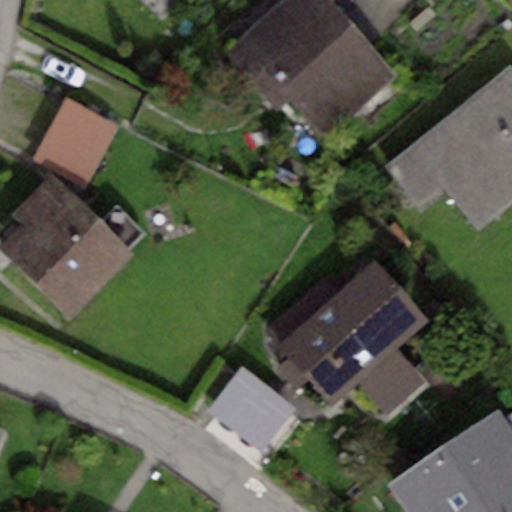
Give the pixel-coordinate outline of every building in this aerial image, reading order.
[(328,0),(286,0),(226,54),(279,113),(290,102),(326,142),(398,78),(328,0)] [(511,67),(385,167),(419,211),(446,189),(477,229),(511,202),(511,67)] [(117,124),(65,97),(33,161),(85,187),(117,124)] [(134,258),(52,178),(14,218),(25,228),(2,252),(73,321),(134,258)] [(298,332),(278,351),(330,407),(356,383),(388,418),(428,380),(397,346),(426,319),(374,262),(341,293),(298,332)] [(283,316),(298,332),(341,293),(326,277),(283,316)] [(292,410),(241,368),(207,409),(258,452),(292,410)] [(511,511),(511,430),(499,411),(388,483),(407,511),(511,511)]
